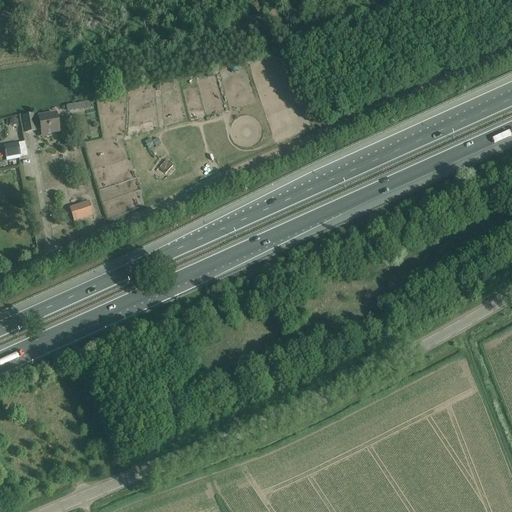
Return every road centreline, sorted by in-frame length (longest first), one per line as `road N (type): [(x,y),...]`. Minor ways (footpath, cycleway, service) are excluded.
road 1 (motorway): [(0,359),(511,128)]
road 2 (motorway): [(511,97),(0,328)]
road 3 (unclassified): [(0,281),(511,50)]
road 4 (tertiary): [(511,294),(359,380),(48,511)]
